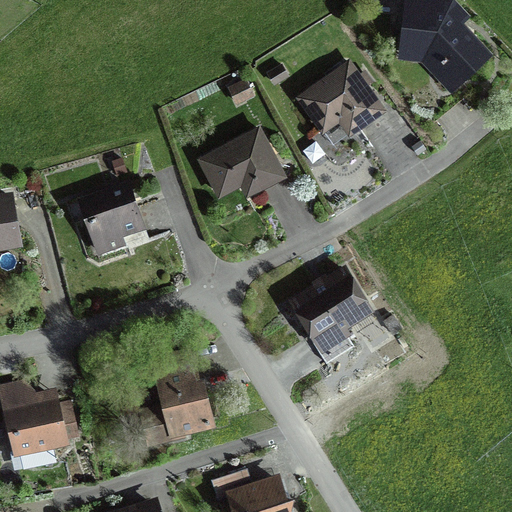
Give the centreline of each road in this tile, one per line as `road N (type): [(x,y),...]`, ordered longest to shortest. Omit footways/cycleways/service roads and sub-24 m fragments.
road 1 (residential): [(216,297),(485,130)]
road 2 (residential): [(216,297),(345,511)]
road 3 (residential): [(0,349),(109,332),(216,297)]
road 4 (residential): [(166,183),(216,297)]
